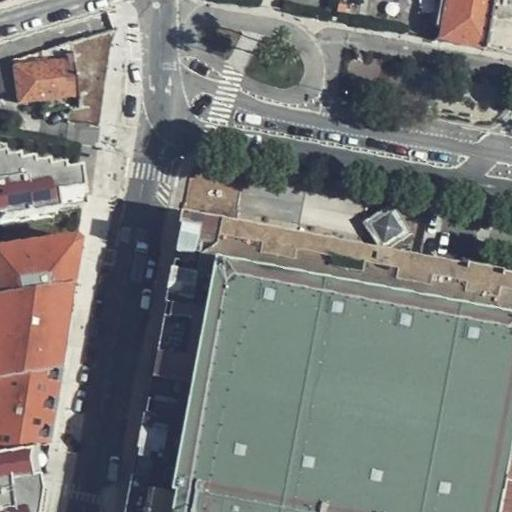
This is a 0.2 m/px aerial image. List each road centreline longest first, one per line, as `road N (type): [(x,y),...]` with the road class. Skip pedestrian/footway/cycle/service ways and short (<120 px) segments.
road 1 (residential): [(82,511),(148,171),(172,122)]
road 2 (residential): [(511,157),(159,83)]
road 3 (residential): [(172,122),(210,138),(511,195)]
